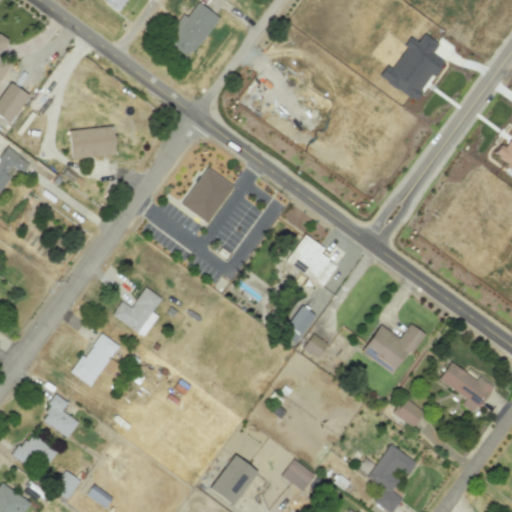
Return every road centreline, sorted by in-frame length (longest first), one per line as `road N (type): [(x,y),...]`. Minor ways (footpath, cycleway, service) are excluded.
road 1 (residential): [(0,385),(279,0)]
road 2 (residential): [(196,115),(511,346)]
road 3 (residential): [(39,0),(196,115)]
road 4 (residential): [(403,196),(511,43)]
road 5 (residential): [(439,511),(511,412)]
